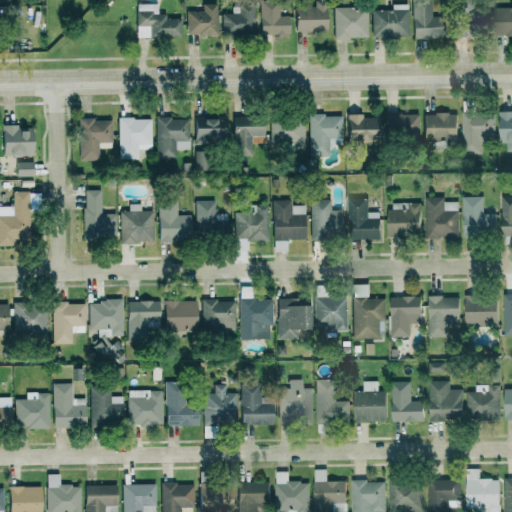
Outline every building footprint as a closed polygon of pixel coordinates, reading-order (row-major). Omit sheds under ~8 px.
[(289,16),(279,16),(278,0),(265,0),(259,0),(260,34),(289,34),(289,16)] [(295,31),(326,32),(326,0),(314,0),(315,7),(295,7),(295,31)] [(413,39),(442,38),(442,15),(434,15),(434,0),(412,1),(413,39)] [(137,37),(181,36),(180,18),(165,19),(165,14),(157,14),(157,3),(136,4),(137,37)] [(203,10),(186,11),(186,35),(217,34),(216,4),(203,4),(203,10)] [(254,4),(232,5),(232,13),(221,14),(222,33),(255,32),(254,4)] [(372,37),(409,37),(408,4),(392,4),(392,9),(371,10),(372,37)] [(333,8),(334,39),(367,38),(367,7),(333,8)] [(483,35),(482,7),(455,8),(456,36),(483,35)] [(511,7),(493,7),(494,36),(511,35),(511,7)] [(481,153),(481,139),(494,139),(494,112),(461,113),(462,154),(481,153)] [(347,141),(378,140),(377,117),(363,117),(362,113),(347,114),(347,141)] [(418,113),(384,113),(385,139),(418,138),(418,113)] [(456,113),(423,113),(424,140),(456,140),(456,113)] [(342,114),(309,115),(309,156),(329,156),(329,143),(342,143),(342,114)] [(194,116),(195,142),(226,141),(225,115),(194,116)] [(263,136),(263,116),(233,116),(233,156),(251,156),(251,136),(263,136)] [(156,118),(156,159),(176,158),(175,149),(190,149),(189,117),(156,118)] [(151,149),(150,118),(118,118),(118,159),(138,159),(138,149),(151,149)] [(270,118),(270,146),(286,146),(286,149),(305,149),(304,118),(270,118)] [(111,119),(78,119),(79,160),(97,160),(97,142),(111,141),(111,119)] [(32,128),(16,128),(16,125),(2,125),(2,155),(32,154),(32,128)] [(195,151),(195,169),(204,169),(205,152),(195,151)] [(16,162),(16,176),(33,176),(32,161),(16,162)] [(115,213),(100,213),(100,189),(83,190),(83,241),(116,240),(115,213)] [(0,206),(0,243),(30,243),(29,191),(13,191),(13,206),(0,206)] [(511,195),(501,196),(502,236),(511,235),(511,195)] [(444,196),(424,197),(425,238),(458,237),(457,201),(444,201),(444,196)] [(463,233),(496,232),(495,212),(483,213),(483,196),(462,196),(463,233)] [(349,198),(349,239),(380,239),(380,212),(367,212),(367,199),(349,198)] [(305,239),(304,205),(291,205),(291,199),(272,199),(273,240),(305,239)] [(330,199),(310,199),(310,237),(344,236),(343,210),(330,210),(330,199)] [(215,200),(196,200),(195,233),(227,234),(227,213),(215,213),(215,200)] [(190,215),(177,215),(177,201),(158,201),(158,241),(190,241),(190,215)] [(420,203),(388,202),(388,236),(420,237),(420,203)] [(119,211),(120,243),(153,242),(153,210),(140,211),(140,204),(128,204),(128,211),(119,211)] [(267,205),(246,205),(246,212),(234,212),(234,240),(268,239),(267,205)] [(236,251),(248,250),(248,239),(235,239),(236,251)] [(511,335),(511,294),(503,295),(503,335),(511,335)] [(389,296),(390,337),(409,336),(408,323),(421,322),(421,295),(389,296)] [(427,296),(428,337),(447,336),(446,318),(459,318),(458,295),(427,296)] [(497,326),(497,296),(465,295),(464,325),(497,326)] [(313,297),(314,326),(324,326),(324,337),(336,337),(336,331),(346,330),(345,296),(313,297)] [(384,297),(352,298),(353,339),(379,338),(379,320),(385,320),(384,297)] [(272,298),(238,299),(239,339),(269,338),(268,325),(273,325),(272,298)] [(278,339),(301,339),(301,330),(310,329),(309,298),(277,298),(278,339)] [(235,299),(201,300),(202,332),(236,331),(235,299)] [(122,335),(122,300),(88,301),(88,329),(102,329),(102,343),(97,343),(97,352),(107,351),(107,335),(122,335)] [(127,341),(145,340),(145,320),(159,320),(158,301),(127,301),(127,341)] [(196,331),(196,301),(164,301),(164,331),(196,331)] [(85,302),(52,303),(52,343),(72,343),(72,332),(85,332),(85,302)] [(8,304),(0,303),(0,332),(8,333),(8,304)] [(13,303),(13,335),(47,334),(46,303),(13,303)] [(428,372),(444,372),(444,362),(428,361),(428,372)] [(349,401),(334,401),(334,378),(315,379),(316,422),(349,421),(349,401)] [(278,423),(312,422),(312,387),(302,388),(301,379),(288,379),(288,388),(278,388),(278,423)] [(353,391),(354,422),(386,421),(386,390),(378,391),(377,380),(363,381),(363,391),(353,391)] [(428,420),(462,420),(461,389),(449,389),(448,380),(428,380),(428,420)] [(165,426),(198,425),(198,404),(184,404),(184,381),(165,381),(165,426)] [(409,381),(390,381),(391,422),(423,421),(422,401),(410,401),(409,381)] [(52,383),(53,427),(85,427),(85,398),(72,398),(72,383),(52,383)] [(240,384),(241,425),(273,424),(272,403),(259,403),(259,383),(240,384)] [(236,392),(225,393),(225,384),(213,384),(214,393),(203,393),(203,425),(237,424),(236,392)] [(466,391),(466,420),(500,419),(499,384),(475,385),(475,391),(466,391)] [(89,387),(90,423),(123,422),(123,396),(110,396),(110,386),(89,387)] [(162,424),(162,390),(127,390),(128,425),(162,424)] [(48,392),(25,392),(25,399),(14,399),(15,428),(49,427),(48,392)] [(10,407),(0,407),(0,425),(10,426),(10,407)] [(479,479),(479,468),(466,469),(466,511),(499,511),(499,479),(479,479)] [(345,481),(326,481),(326,469),(313,469),(313,511),(332,511),(333,503),(346,503),(345,481)] [(290,510),(289,511),(309,511),(309,481),(288,481),(288,471),(275,471),(275,510),(290,510)] [(511,511),(511,477),(504,477),(503,511),(511,511)] [(461,499),(460,479),(428,480),(428,511),(448,511),(448,499),(461,499)] [(386,511),(385,480),(351,481),(351,511),(371,511),(372,511),(386,511)] [(423,510),(423,480),(389,481),(389,511),(423,510)] [(256,511),(257,503),(269,502),(269,482),(237,482),(237,511),(256,511)] [(160,511),(180,511),(180,510),(194,509),(193,483),(160,484),(160,511)] [(155,511),(155,484),(122,484),(121,511),(155,511)] [(84,511),(116,511),(116,485),(84,485),(84,511)] [(231,511),(231,485),(199,486),(199,511),(231,511)] [(40,511),(40,486),(8,487),(8,511),(40,511)]
